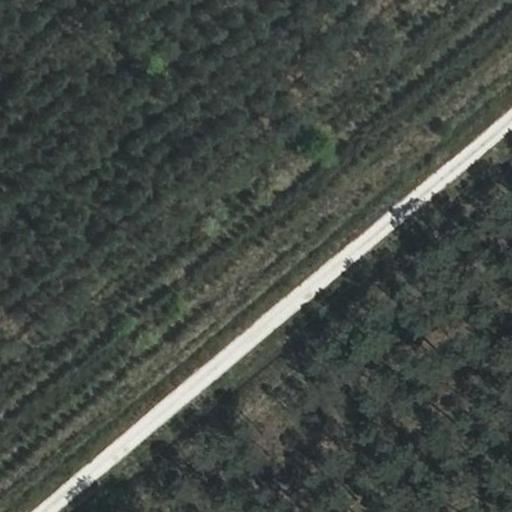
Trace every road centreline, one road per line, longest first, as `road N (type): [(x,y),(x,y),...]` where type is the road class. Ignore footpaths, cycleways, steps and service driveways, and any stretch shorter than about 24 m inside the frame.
road 1 (track): [(34,511),(511,116)]
road 2 (track): [(225,511),(511,266)]
